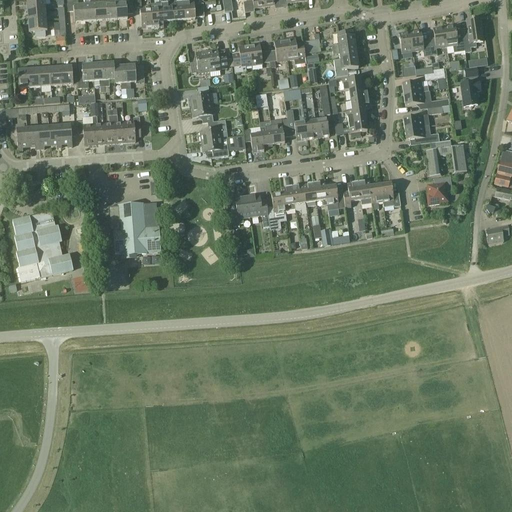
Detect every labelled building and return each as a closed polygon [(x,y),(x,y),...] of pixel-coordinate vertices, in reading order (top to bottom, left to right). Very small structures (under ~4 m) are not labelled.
[(24,12),(45,10),(44,0),(38,0),(26,1),(27,8),(24,9),(24,12)] [(83,8),(84,24),(95,23),(93,7),(92,0),(90,0),(82,1),(83,8)] [(105,22),(104,6),(100,6),(99,0),(92,0),(93,7),(95,23),(105,22)] [(105,22),(116,21),(114,0),(110,0),(111,5),(104,6),(105,22)] [(114,0),(116,21),(127,21),(126,16),(133,16),(132,3),(125,4),(121,5),(120,0),(114,0)] [(134,0),(135,8),(141,8),(141,2),(149,1),(148,0),(134,0)] [(222,0),(224,14),(233,13),(230,0),(222,0)] [(253,10),(263,8),(262,0),(244,0),(245,3),(252,2),(253,10)] [(262,0),(263,8),(273,7),(272,0),(262,0)] [(73,25),(84,24),(83,8),(79,8),(78,1),(67,2),(68,14),(72,13),(73,25)] [(182,4),(183,21),(195,20),(194,19),(203,18),(202,5),(193,6),(193,3),(182,4)] [(171,5),(173,22),(183,21),(182,4),(171,5)] [(162,23),(173,22),(171,5),(160,6),(161,11),(162,23)] [(25,19),(25,22),(46,21),(45,10),(24,12),(27,12),(28,19),(25,19)] [(161,11),(150,12),(152,30),(158,29),(163,29),(162,23),(161,11)] [(152,30),(150,12),(139,13),(141,31),(145,30),(145,31),(152,30)] [(47,32),(46,21),(25,22),(25,26),(28,26),(29,33),(35,33),(35,39),(45,38),(45,32),(47,32)] [(480,21),(467,22),(468,30),(463,30),(466,54),(466,55),(471,54),(471,50),(476,49),(476,45),(483,44),(480,21)] [(54,39),(56,39),(64,38),(65,38),(64,24),(53,24),(54,39)] [(445,30),(447,49),(448,56),(466,54),(463,30),(456,31),(456,28),(445,30)] [(434,39),(435,44),(429,45),(431,57),(437,57),(436,51),(447,49),(444,30),(433,31),(434,39)] [(355,48),(353,38),(352,38),(352,32),(337,34),(338,40),(337,40),(338,46),(332,47),(332,52),(355,48)] [(421,33),(410,35),(413,54),(423,52),(424,59),(431,57),(429,45),(428,40),(423,41),(421,33)] [(413,54),(410,35),(399,36),(401,50),(401,55),(402,55),(413,54)] [(284,42),(287,62),(294,62),(295,67),(306,65),(305,56),(303,48),(296,49),(295,40),(284,42)] [(277,64),(287,62),(284,42),(274,43),(275,52),(268,54),(269,64),(270,64),(270,70),(276,70),(275,63),(276,63),(277,64)] [(309,43),(311,55),(321,54),(319,42),(315,42),(309,43)] [(248,47),(251,68),(262,66),(262,65),(269,64),(268,54),(260,55),(259,45),(248,47)] [(245,69),(251,68),(248,47),(238,48),(239,58),(232,59),(234,69),(235,75),(246,73),(245,69)] [(340,55),(340,61),(356,59),(355,48),(332,52),(333,56),(340,55)] [(206,53),(209,74),(219,72),(219,71),(227,70),(226,60),(223,60),(217,56),(217,52),(206,53)] [(209,74),(206,53),(195,55),(196,60),(193,64),(190,65),(191,75),(198,74),(198,75),(209,74)] [(334,62),(336,79),(348,77),(347,71),(358,70),(356,59),(340,61),(334,62)] [(93,83),(99,82),(100,89),(104,89),(104,82),(102,65),(92,66),(93,83)] [(104,82),(104,89),(105,93),(105,94),(109,94),(109,89),(109,88),(108,81),(114,81),(113,68),(113,65),(102,65),(104,82)] [(62,87),(60,66),(57,67),(57,69),(50,70),(51,88),(62,87)] [(64,66),(60,66),(62,87),(77,86),(77,79),(72,79),(72,68),(64,69),(64,66)] [(89,90),(89,83),(93,83),(92,66),(81,67),(82,79),(77,79),(77,86),(77,91),(83,91),(89,90)] [(124,68),(126,91),(130,90),(130,84),(136,83),(134,67),(124,68)] [(29,69),(30,89),(41,89),(39,68),(39,71),(32,71),(32,69),(29,69)] [(51,88),(50,70),(43,70),(43,68),(39,68),(41,89),(51,88)] [(114,81),(114,85),(120,84),(121,100),(126,100),(126,91),(124,68),(113,68),(114,81)] [(402,70),(403,77),(404,80),(416,78),(415,71),(415,68),(402,70)] [(478,78),(478,73),(477,68),(475,69),(469,70),(464,70),(466,80),(478,78)] [(19,90),(30,89),(29,69),(25,69),(25,72),(18,72),(19,90)] [(445,80),(444,75),(443,71),(439,72),(433,72),(433,76),(424,77),(425,82),(437,81),(445,80)] [(362,91),(362,90),(360,79),(343,82),(344,94),(349,93),(362,91)] [(446,91),(445,80),(437,81),(438,85),(439,92),(445,91),(446,91)] [(428,88),(422,89),(421,83),(402,86),(403,87),(404,97),(423,94),(428,93),(428,88)] [(480,93),(479,84),(474,85),(474,84),(461,86),(464,109),(478,107),(476,93),(480,93)] [(191,109),(211,106),(210,95),(209,96),(208,88),(197,90),(198,94),(195,98),(189,98),(191,109)] [(349,93),(351,103),(369,100),(367,89),(362,90),(362,91),(349,93)] [(268,105),(276,104),(275,95),(267,96),(268,105)] [(425,106),(423,95),(404,98),(406,109),(425,106)] [(321,100),(323,117),(330,116),(328,99),(321,100)] [(351,103),(352,113),(352,114),(365,112),(370,112),(369,100),(351,103)] [(138,113),(139,113),(147,112),(146,102),(137,102),(138,113)] [(427,112),(442,110),(442,109),(449,108),(448,102),(426,105),(427,112)] [(203,126),(207,125),(213,124),(212,117),(213,117),(211,106),(191,109),(192,120),(198,119),(202,122),(203,126)] [(112,117),(113,124),(114,145),(125,144),(123,123),(118,123),(117,117),(117,111),(112,111),(112,112),(112,117)] [(286,113),(287,121),(288,121),(290,138),(296,137),(297,143),(308,142),(305,124),(295,126),(292,112),(286,113)] [(352,114),(352,113),(347,114),(348,125),(366,122),(365,112),(352,114)] [(108,118),(109,124),(103,125),(104,145),(114,145),(113,124),(112,117),(108,118)] [(405,132),(424,129),(424,128),(429,128),(427,118),(403,121),(405,132)] [(92,119),(93,125),(93,126),(94,146),(104,145),(103,125),(97,125),(97,119),(92,119)] [(133,120),(133,122),(123,123),(125,144),(135,143),(134,140),(141,140),(141,132),(140,119),(133,120)] [(271,123),(274,147),(285,145),(284,139),(290,138),(288,121),(287,121),(282,122),(282,121),(281,121),(271,123)] [(316,123),(318,140),(329,139),(327,121),(316,123)] [(368,133),(366,122),(348,125),(350,136),(368,133)] [(201,144),(222,141),(228,141),(225,123),(213,124),(207,125),(208,128),(205,133),(199,133),(201,144)] [(274,147),(271,123),(259,124),(260,131),(261,137),(261,136),(263,148),(264,148),(274,147)] [(305,124),(308,142),(318,140),(316,123),(305,124)] [(78,137),(83,136),(83,147),(94,146),(93,126),(83,126),(83,124),(76,124),(78,137)] [(70,126),(59,127),(60,144),(61,144),(67,144),(67,148),(72,148),(70,126)] [(342,126),(339,126),(334,127),(336,137),(340,136),(344,136),(342,126)] [(61,149),(61,144),(60,144),(59,127),(48,128),(50,145),(56,145),(56,149),(61,149)] [(38,129),(39,151),(44,150),(44,146),(50,145),(48,128),(38,129)] [(27,130),(28,147),(35,146),(35,151),(39,151),(38,129),(27,130)] [(425,138),(424,129),(405,132),(406,143),(421,141),(421,147),(440,145),(439,136),(425,138)] [(22,147),(28,147),(27,130),(16,130),(18,152),(23,152),(22,147)] [(264,153),(264,148),(263,148),(261,136),(261,137),(251,138),(250,132),(243,133),(245,145),(251,144),(253,155),(264,153)] [(242,139),(234,140),(236,150),(236,152),(244,151),(243,147),(242,140),(242,139)] [(222,141),(201,144),(202,155),(210,154),(211,161),(223,159),(228,158),(227,147),(222,148),(222,141)] [(436,152),(426,153),(429,179),(440,178),(438,159),(451,157),(454,176),(467,174),(464,148),(452,150),(451,144),(435,146),(436,152)] [(503,190),(502,191),(511,193),(511,190),(507,189),(510,178),(511,178),(511,154),(503,152),(500,162),(497,175),(494,186),(503,188),(503,190)] [(445,194),(452,193),(450,179),(438,181),(439,187),(428,189),(429,196),(427,197),(428,207),(439,206),(439,204),(446,203),(445,194)] [(370,188),(369,183),(358,185),(361,202),(361,207),(372,206),(371,200),(370,188)] [(327,207),(326,202),(327,202),(325,190),(325,189),(324,184),(314,186),(316,203),(322,202),(323,208),(327,207)] [(345,209),(345,210),(351,209),(351,203),(361,202),(358,185),(347,186),(348,194),(343,195),(344,199),(345,209)] [(380,187),(383,204),(384,209),(394,208),(394,209),(400,208),(399,196),(393,197),(391,185),(380,187)] [(303,187),(305,205),(316,203),(314,186),(303,187)] [(303,187),(292,189),(295,211),(296,213),(301,212),(302,217),(307,216),(305,205),(303,187)] [(378,205),(383,204),(380,187),(370,188),(371,200),(372,206),(373,212),(379,211),(378,205)] [(345,209),(344,199),(338,199),(336,188),(325,189),(325,190),(327,202),(326,202),(327,207),(328,212),(345,209)] [(284,208),(285,213),(295,211),(292,189),(281,191),(282,196),(284,208)] [(511,193),(502,191),(496,189),(494,199),(511,203),(511,198),(511,193)] [(286,217),(285,213),(284,208),(282,196),(271,197),(273,209),(267,210),(270,232),(281,231),(279,218),(286,217)] [(270,232),(267,210),(261,211),(259,198),(247,200),(250,219),(261,218),(263,229),(270,229),(270,232)] [(243,220),(250,219),(247,200),(235,201),(237,210),(230,211),(233,229),(239,228),(239,226),(244,225),(243,220)] [(142,206),(142,205),(118,207),(118,208),(108,209),(109,231),(113,231),(115,256),(122,255),(122,257),(146,255),(146,254),(159,253),(158,227),(156,205),(142,206)] [(16,253),(19,269),(17,270),(21,284),(40,279),(72,271),(69,256),(58,258),(57,250),(60,249),(59,243),(61,243),(57,227),(55,227),(51,212),(12,222),(15,237),(13,237),(17,252),(16,253)] [(313,229),(319,228),(318,218),(317,218),(311,219),(312,225),(313,229)] [(321,238),(319,228),(313,229),(314,240),(321,239),(321,238)] [(503,244),(502,238),(509,237),(507,228),(486,232),(488,246),(503,244)] [(333,247),(330,231),(321,233),(321,237),(323,249),(333,247)] [(350,244),(349,238),(332,240),(333,246),(350,244)] [(91,268),(89,260),(81,262),(83,269),(91,268)]
